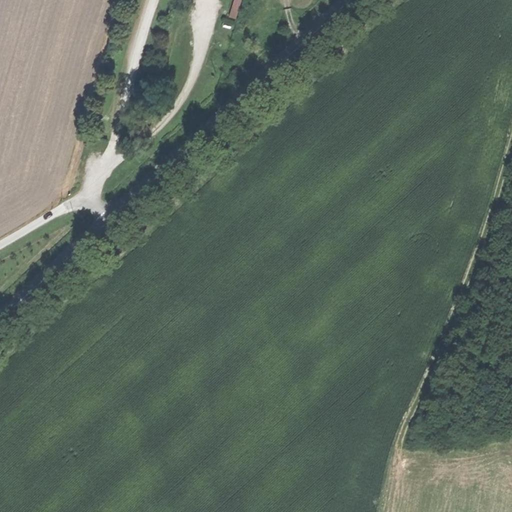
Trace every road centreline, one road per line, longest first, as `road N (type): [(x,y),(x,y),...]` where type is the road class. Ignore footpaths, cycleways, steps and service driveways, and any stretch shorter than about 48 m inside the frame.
road 1 (secondary): [(109,221),(350,0)]
road 2 (track): [(103,167),(151,0)]
road 3 (secondary): [(0,321),(109,221)]
road 4 (unclassified): [(0,243),(73,202),(91,203),(109,221)]
